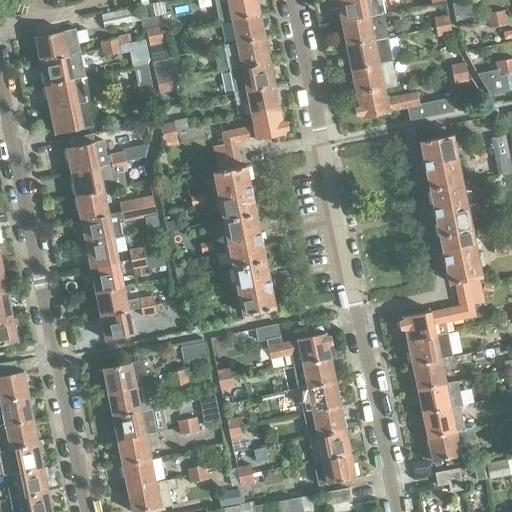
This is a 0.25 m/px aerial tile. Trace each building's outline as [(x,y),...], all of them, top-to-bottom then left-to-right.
[(215,0),(220,23),(233,20),(261,14),(258,0),(215,0)] [(337,0),(342,22),(382,14),(379,0),(337,0)] [(461,14),(470,12),(468,1),(459,3),(461,14)] [(138,7),(102,15),(104,28),(141,20),(141,18),(138,7)] [(496,13),(499,26),(508,24),(505,11),(496,13)] [(496,13),(487,15),(490,28),(499,26),(496,13)] [(261,14),(233,20),(237,42),(266,37),(261,14)] [(342,22),(347,46),(387,38),(382,14),(342,22)] [(433,17),(436,29),(450,26),(447,14),(433,17)] [(159,15),(141,18),(141,20),(143,29),(146,28),(161,25),(159,15)] [(146,28),(149,38),(163,35),(161,25),(146,28)] [(452,33),(450,26),(436,29),(437,36),(452,33)] [(41,61),(69,55),(81,53),(76,28),(64,31),(36,36),(41,61)] [(163,35),(149,38),(150,46),(165,43),(163,35)] [(224,45),(229,69),(270,60),(266,37),(237,42),(224,45)] [(392,62),(387,38),(347,46),(352,70),(392,62)] [(109,41),(112,55),(121,53),(118,39),(109,41)] [(112,55),(109,41),(100,43),(103,56),(112,55)] [(41,61),(46,85),(74,80),(69,55),(41,61)] [(247,88),(275,83),(270,60),(229,69),(234,91),(247,88)] [(509,74),(506,60),(497,62),(499,69),(500,75),(507,74),(509,74)] [(357,94),(385,88),(397,85),(392,62),(352,70),(357,94)] [(452,74),(467,71),(465,62),(450,65),(452,74)] [(138,80),(150,78),(151,78),(149,64),(148,63),(135,66),(138,80)] [(499,69),(478,74),(491,96),(511,92),(510,91),(507,74),(500,75),(499,69)] [(467,71),(452,74),(454,84),(469,81),(467,71)] [(158,77),(159,84),(173,81),(172,74),(158,77)] [(46,85),(50,109),(79,103),(79,104),(88,102),(91,102),(86,77),(74,80),(46,85)] [(173,81),(159,84),(161,92),(175,89),(173,81)] [(248,101),(251,116),(280,110),(275,83),(247,88),(234,91),(236,103),(248,101)] [(120,89),(123,103),(132,101),(130,93),(129,87),(120,89)] [(385,88),(357,94),(360,106),(355,108),(357,116),(362,116),(362,119),(390,113),(390,111),(421,105),(418,91),(387,98),(385,88)] [(120,89),(110,91),(113,105),(123,103),(120,89)] [(130,93),(132,101),(139,99),(138,91),(130,93)] [(93,125),(88,102),(79,104),(79,103),(50,109),(55,133),(93,125)] [(280,110),(251,116),(252,123),(220,130),(222,142),(223,145),(238,142),(257,138),(257,139),(285,134),(285,131),(289,129),(287,121),(283,121),(280,110)] [(160,126),(162,134),(176,131),(174,123),(160,126)] [(444,126),(437,128),(438,135),(446,134),(444,126)] [(178,143),(176,131),(162,134),(164,146),(178,143)] [(421,141),(431,188),(465,181),(463,172),(466,170),(460,143),(455,143),(453,134),(421,141)] [(67,148),(72,174),(108,167),(103,140),(67,148)] [(211,145),(214,159),(240,154),(238,142),(223,145),(222,142),(211,145)] [(111,154),(113,163),(126,161),(124,151),(111,154)] [(243,166),(240,154),(214,159),(217,169),(215,170),(215,172),(243,166)] [(128,171),(126,161),(113,163),(115,174),(128,171)] [(247,165),(243,166),(215,172),(224,217),(257,211),(247,165)] [(72,174),(77,197),(105,191),(113,190),(108,167),(72,174)] [(511,170),(503,173),(507,191),(509,204),(509,205),(511,204),(511,170)] [(466,190),(465,181),(431,188),(441,235),(474,228),(472,220),(476,217),(470,191),(466,190)] [(82,222),(110,216),(105,191),(77,197),(82,222)] [(203,194),(190,197),(193,208),(205,205),(203,194)] [(121,202),(123,214),(155,207),(152,196),(121,202)] [(497,197),(484,200),(485,208),(499,205),(497,197)] [(155,207),(123,214),(125,223),(156,217),(155,207)] [(224,217),(234,264),(266,258),(257,211),(224,217)] [(122,224),(125,223),(123,214),(110,216),(82,222),(87,246),(115,240),(125,238),(122,224)] [(450,283),(455,282),(479,276),(484,276),(482,267),(485,265),(479,238),(476,237),(474,228),(441,235),(450,283)] [(87,246),(92,269),(119,263),(115,240),(87,246)] [(507,251),(506,243),(493,246),(495,253),(507,251)] [(129,250),(131,259),(146,256),(144,248),(129,250)] [(146,256),(131,259),(133,269),(148,265),(146,256)] [(277,308),(266,258),(234,264),(244,314),(277,308)] [(92,269),(97,293),(124,288),(119,263),(92,269)] [(4,269),(0,269),(0,293),(8,292),(4,269)] [(455,282),(458,294),(482,289),(479,276),(455,282)] [(97,293),(101,317),(129,311),(124,288),(97,293)] [(484,302),(482,289),(458,294),(460,307),(484,302)] [(213,302),(226,299),(225,290),(211,292),(213,302)] [(0,318),(13,316),(8,292),(0,293),(0,318)] [(139,299),(141,307),(155,304),(154,296),(139,299)] [(155,304),(141,307),(143,321),(158,318),(155,304)] [(432,313),(431,311),(403,317),(404,319),(400,321),(402,329),(406,329),(408,341),(437,335),(435,325),(453,321),(451,308),(432,313)] [(134,334),(129,311),(101,317),(106,340),(134,334)] [(13,316),(0,318),(0,344),(18,341),(13,316)] [(281,342),(280,337),(278,324),(256,328),(258,341),(266,340),(270,359),(299,353),(301,362),(331,357),(329,345),(333,344),(331,335),(327,335),(327,333),(281,342)] [(437,335),(408,341),(413,365),(442,359),(454,356),(449,332),(437,335)] [(204,342),(181,347),(183,359),(206,354),(204,342)] [(331,357),(301,362),(294,364),(299,388),(336,380),(331,357)] [(413,365),(418,389),(447,383),(442,359),(413,365)] [(143,360),(103,368),(108,393),(145,386),(148,385),(143,360)] [(177,371),(179,385),(188,383),(186,369),(177,371)] [(232,369),(218,372),(220,379),(234,377),(232,369)] [(0,402),(29,396),(24,371),(0,375),(0,402)] [(177,371),(167,373),(170,386),(179,385),(177,371)] [(234,377),(220,379),(222,390),(236,387),(234,377)] [(336,380),(299,388),(304,413),(341,405),(336,380)] [(459,380),(447,383),(418,389),(423,413),(460,405),(464,404),(459,380)] [(145,386),(108,393),(113,417),(141,412),(150,410),(145,386)] [(0,426),(34,420),(29,396),(0,402),(0,426)] [(199,399),(204,422),(221,419),(216,396),(199,399)] [(341,405),(304,413),(309,437),(346,429),(341,405)] [(464,429),(460,405),(423,413),(428,437),(464,429)] [(141,412),(113,417),(118,439),(154,431),(151,419),(142,420),(141,412)] [(186,418),(189,433),(198,431),(195,416),(186,418)] [(186,418),(177,420),(180,435),(189,433),(186,418)] [(227,421),(229,429),(243,426),(241,418),(227,421)] [(0,452),(39,445),(34,420),(0,426),(0,452)] [(243,426),(229,429),(231,439),(245,436),(243,426)] [(461,455),(459,444),(476,440),(473,427),(464,429),(428,437),(433,461),(461,455)] [(346,429),(309,437),(314,461),(351,453),(346,429)] [(156,431),(154,431),(118,439),(123,464),(152,458),(150,448),(159,446),(156,431)] [(0,459),(3,476),(44,468),(39,445),(0,452),(0,459)] [(351,453),(314,461),(319,485),(356,477),(351,453)] [(152,458),(123,464),(127,487),(156,481),(152,458)] [(484,464),(486,477),(510,473),(508,460),(484,464)] [(206,466),(207,472),(230,468),(229,461),(206,466)] [(486,477),(484,464),(474,466),(476,479),(486,477)] [(209,478),(207,472),(206,466),(197,468),(199,480),(209,478)] [(240,477),(254,474),(253,467),(239,470),(240,477)] [(11,499),(49,491),(44,468),(3,476),(0,476),(2,486),(8,485),(11,499)] [(190,482),(199,480),(197,468),(187,470),(190,482)] [(460,469),(436,473),(438,485),(449,483),(451,492),(464,489),(460,469)] [(240,477),(242,485),(242,487),(252,485),(256,484),(254,474),(240,477)] [(173,478),(156,481),(127,487),(132,511),(134,511),(171,505),(167,487),(175,486),(173,478)] [(242,485),(237,486),(238,490),(241,503),(245,502),(244,496),(249,495),(248,492),(253,491),(252,485),(242,487),(242,485)] [(352,501),(350,489),(326,493),(328,505),(352,501)] [(238,490),(218,494),(220,507),(241,503),(238,490)] [(11,499),(13,511),(52,511),(49,491),(11,499)] [(311,496),(302,498),(304,511),(306,511),(314,511),(311,496)]
